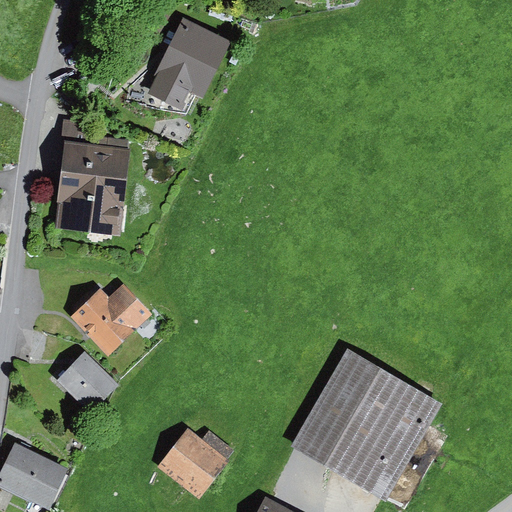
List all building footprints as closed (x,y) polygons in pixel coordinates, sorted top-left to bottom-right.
[(117,0),(115,5),(128,12),(135,0),(117,0)] [(169,17),(151,8),(139,30),(157,39),(169,17)] [(231,42),(182,18),(152,79),(156,80),(150,93),(181,109),(190,91),(203,98),(231,42)] [(95,124),(64,120),(55,204),(58,205),(55,230),(121,237),(132,139),(99,135),(95,124)] [(101,286),(68,318),(108,359),(154,315),(125,285),(112,298),(101,286)] [(85,352),(59,380),(95,412),(120,384),(85,352)] [(340,353),(284,448),(380,503),(435,408),(340,353)] [(183,430),(152,468),(192,501),(232,452),(208,432),(199,443),(183,430)] [(69,468),(16,443),(0,475),(0,486),(49,510),(69,468)] [(294,511),(265,496),(256,511),(294,511)]
